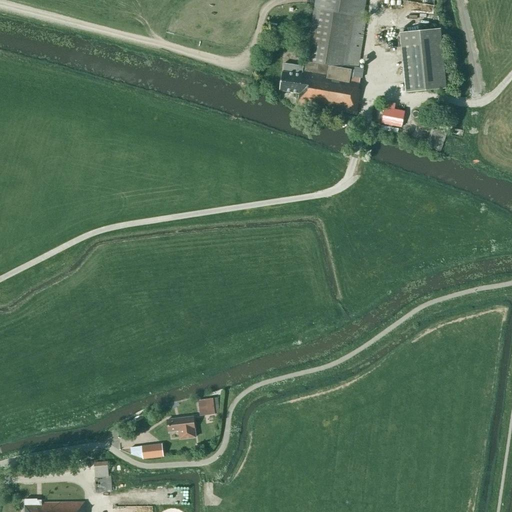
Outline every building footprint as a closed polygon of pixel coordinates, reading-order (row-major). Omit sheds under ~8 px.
[(354,68),(357,68),(365,18),(362,17),(365,0),(315,0),(304,71),(302,71),(303,67),(284,64),(282,72),(278,91),(298,94),(296,104),(355,114),(359,89),(358,89),(360,77),(352,76),(354,68)] [(440,29),(400,33),(406,93),(446,89),(440,29)] [(380,107),(378,123),(397,126),(400,111),(380,107)] [(440,151),(447,133),(445,132),(447,128),(434,123),(425,146),(440,151)] [(198,401),(200,416),(219,414),(217,398),(213,399),(198,401)] [(193,417),(181,419),(167,421),(168,432),(179,431),(180,439),(195,438),(193,417)] [(163,457),(162,445),(141,447),(143,459),(163,457)] [(196,454),(204,453),(203,445),(195,446),(196,454)] [(94,478),(108,477),(107,462),(93,463),(94,478)] [(84,511),(84,503),(41,504),(37,504),(37,500),(25,501),(25,506),(24,506),(24,511),(84,511)]
